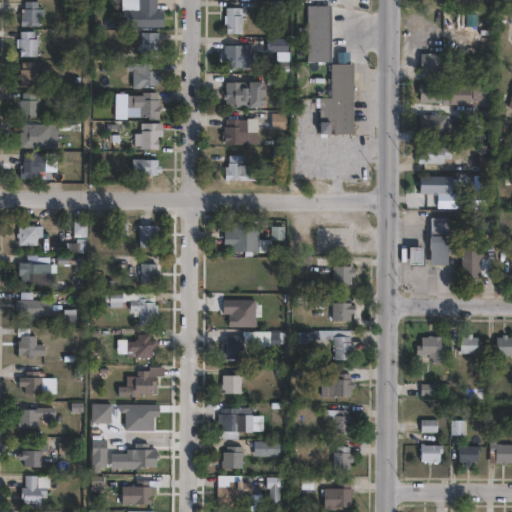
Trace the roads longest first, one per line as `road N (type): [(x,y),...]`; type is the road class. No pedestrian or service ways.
road 1 (residential): [(186,511),(190,0)]
road 2 (tertiary): [(384,511),(386,0)]
road 3 (residential): [(0,197),(385,199)]
road 4 (residential): [(384,490),(511,491)]
road 5 (residential): [(385,305),(511,305)]
